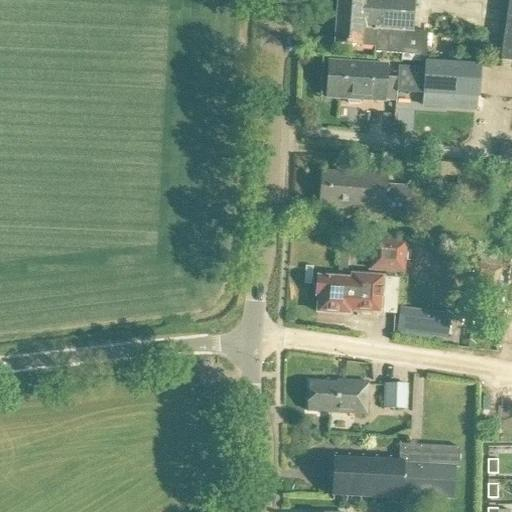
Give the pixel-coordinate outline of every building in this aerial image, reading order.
[(427,34),(413,33),(415,0),(337,0),(335,47),(374,49),(374,54),(426,57),(427,34)] [(511,0),(510,0),(501,64),(511,65),(511,0)] [(422,94),(422,97),(421,111),(477,113),(479,66),(424,63),(424,65),(397,64),(396,76),(387,75),(387,67),(329,63),(327,99),(338,100),(338,104),(348,104),(349,101),(385,103),(385,99),(396,100),(397,92),(422,94)] [(387,188),(388,174),(361,172),(361,177),(321,174),(319,208),(336,209),(336,212),(349,213),(349,214),(365,215),(365,217),(408,220),(409,212),(428,213),(429,191),(410,190),(387,188)] [(491,204),(493,181),(457,178),(455,201),(491,204)] [(370,272),(402,274),(404,244),(371,242),(370,272)] [(471,286),(496,292),(500,270),(475,265),(471,286)] [(349,316),(350,304),(352,287),(352,282),(319,279),(319,281),(315,284),(314,292),(318,295),(317,297),(319,297),(318,314),(349,316)] [(448,340),(451,317),(398,310),(395,333),(448,340)] [(367,415),(368,383),(337,381),(337,384),(309,382),(308,412),(367,415)] [(406,386),(385,385),(384,409),(405,410),(406,386)] [(399,457),(399,462),(333,458),(332,496),(402,500),(402,497),(453,501),(455,468),(458,469),(459,449),(399,445),(399,457)] [(487,476),(497,476),(497,462),(487,462),(487,476)] [(487,501),(497,501),(497,487),(487,486),(487,501)]
